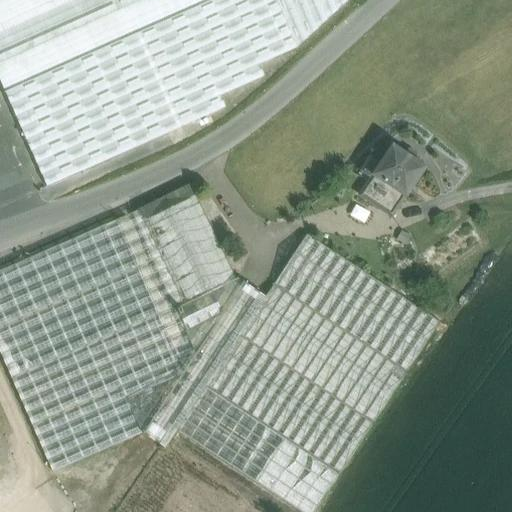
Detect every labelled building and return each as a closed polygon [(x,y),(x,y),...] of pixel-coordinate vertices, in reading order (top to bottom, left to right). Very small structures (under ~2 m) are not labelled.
[(0,0),(0,80),(47,187),(226,108),(220,96),(264,76),(259,65),(297,48),(348,0),(0,0)] [(424,169),(392,148),(374,176),(388,185),(405,196),(405,197),(424,169)] [(388,185),(374,176),(361,196),(375,205),(388,185)] [(388,185),(375,205),(391,216),(405,196),(388,185)] [(196,196),(143,222),(184,305),(212,292),(237,280),(196,196)] [(176,309),(136,216),(118,224),(140,273),(142,279),(157,313),(158,316),(173,349),(175,352),(179,362),(196,354),(186,331),(176,309)] [(118,224),(0,275),(0,333),(140,273),(118,224)] [(440,321),(307,234),(273,286),(406,373),(440,321)] [(142,279),(0,340),(0,351),(11,376),(157,313),(142,279)] [(406,373),(273,286),(240,337),(373,424),(406,373)] [(184,305),(176,309),(186,331),(222,313),(212,292),(184,305)] [(158,316),(12,379),(26,412),(173,349),(158,316)] [(373,424),(240,337),(207,388),(340,475),(373,424)] [(184,374),(179,362),(175,352),(28,416),(37,438),(128,398),(184,374)] [(315,511),(340,475),(207,388),(177,433),(297,511),(315,511)] [(128,398),(37,438),(52,473),(143,433),(128,398)]
